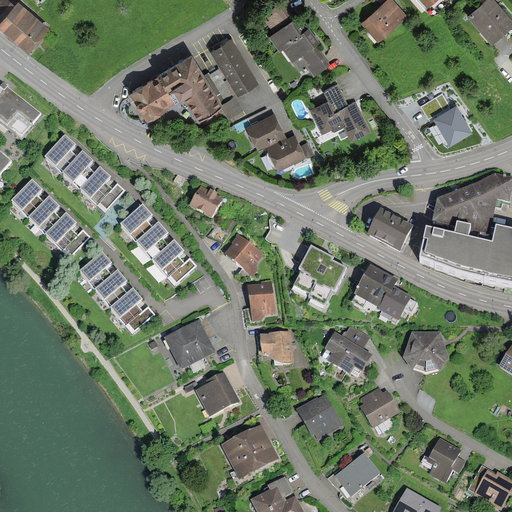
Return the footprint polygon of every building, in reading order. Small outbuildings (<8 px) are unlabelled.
[(20,0),(15,5),(9,0),(0,0),(0,20),(1,21),(0,22),(0,25),(29,52),(51,28),(20,0)] [(413,0),(423,10),(433,0),(413,0)] [(503,33),(509,40),(511,37),(511,24),(490,0),(485,0),(467,16),(477,28),(481,25),(494,40),(503,33)] [(281,23),(291,15),(281,2),(271,10),(281,23)] [(396,20),(402,15),(390,2),(381,10),(379,7),(361,22),(368,30),(371,27),(381,38),(398,22),(396,20)] [(271,35),(282,49),(304,31),(293,18),(271,35)] [(304,31),(284,47),(294,60),(316,43),(306,30),(304,31)] [(256,85),(229,41),(211,52),(221,67),(204,78),(191,57),(131,93),(146,118),(183,95),(199,120),(256,85)] [(318,53),(314,47),(302,56),(306,62),(318,53)] [(328,65),(320,55),(306,66),(314,75),(328,65)] [(33,123),(41,113),(26,100),(5,83),(0,88),(0,123),(22,142),(35,126),(33,123)] [(350,141),(368,132),(354,102),(346,105),(336,85),(321,92),(326,103),(311,110),(321,132),(329,128),(331,133),(343,127),(350,141)] [(444,95),(421,108),(429,120),(451,107),(444,95)] [(451,142),(470,130),(456,108),(450,112),(438,120),(451,142)] [(269,146),(282,140),(271,117),(249,128),(258,147),(267,143),(269,146)] [(293,138),(283,143),(282,140),(269,146),(271,150),(265,153),(267,156),(272,167),(274,170),(279,168),(302,157),(293,138)] [(45,162),(63,178),(81,157),(64,142),(45,162)] [(0,176),(12,163),(4,156),(0,152),(0,176)] [(98,172),(81,157),(63,178),(79,193),(98,172)] [(122,194),(98,172),(79,193),(103,214),(122,194)] [(436,205),(433,225),(456,230),(470,233),(481,235),(489,231),(494,210),(500,211),(502,204),(506,205),(511,182),(494,177),(475,188),(436,205)] [(9,201),(30,220),(48,201),(28,182),(9,201)] [(202,189),(191,210),(212,222),(224,200),(202,189)] [(65,217),(48,201),(30,220),(46,236),(65,217)] [(134,243),(154,225),(139,208),(119,226),(134,243)] [(383,214),(371,238),(404,254),(416,230),(383,214)] [(88,239),(65,217),(46,236),(69,258),(88,239)] [(170,242),(154,225),(134,243),(149,261),(170,242)] [(491,252),(467,246),(470,233),(456,230),(453,243),(425,236),(419,265),(484,286),(511,290),(511,235),(496,232),(491,252)] [(227,255),(251,274),(265,257),(241,238),(227,255)] [(191,266),(170,242),(149,261),(171,284),(191,266)] [(326,309),(347,271),(328,261),(311,251),(290,289),(326,309)] [(79,272),(94,289),(115,271),(100,254),(79,272)] [(362,304),(379,313),(380,311),(399,322),(404,314),(412,318),(418,307),(405,300),(391,292),(396,284),(383,277),(370,269),(351,302),(360,307),(362,304)] [(130,289),(115,271),(94,289),(109,307),(130,289)] [(250,287),(253,310),(256,310),(257,316),(277,313),(274,285),(250,287)] [(151,313),(130,289),(109,307),(130,331),(151,313)] [(166,338),(182,370),(217,352),(201,321),(166,338)] [(359,337),(349,331),(343,340),(342,339),(335,335),(325,353),(332,358),(328,364),(338,370),(359,337)] [(272,335),(272,337),(262,338),(264,359),(274,358),(275,367),(296,365),(293,333),(272,335)] [(405,358),(413,373),(429,377),(442,374),(452,361),(444,335),(413,335),(405,358)] [(369,343),(359,337),(338,370),(348,376),(352,370),(360,375),(371,357),(364,353),(363,352),(369,343)] [(511,373),(511,349),(501,367),(511,373)] [(196,393),(210,419),(241,403),(225,373),(207,382),(209,387),(196,393)] [(363,401),(367,408),(362,410),(375,431),(402,414),(396,403),(390,394),(386,396),(381,389),(363,401)] [(298,411),(317,442),(344,427),(325,395),(298,411)] [(225,446),(242,480),(281,460),(264,427),(225,446)] [(433,478),(446,486),(455,472),(461,475),(468,464),(462,460),(460,459),(459,458),(462,453),(441,441),(430,459),(441,465),(433,478)] [(338,478),(352,497),(382,475),(367,456),(338,478)] [(488,473),(475,496),(503,511),(511,496),(511,479),(501,474),(499,472),(496,477),(488,473)] [(285,497),(294,493),(286,479),(270,487),(272,492),(252,502),(257,511),(304,511),(297,497),(288,502),(285,497)] [(409,491),(398,511),(443,511),(445,510),(409,491)]
